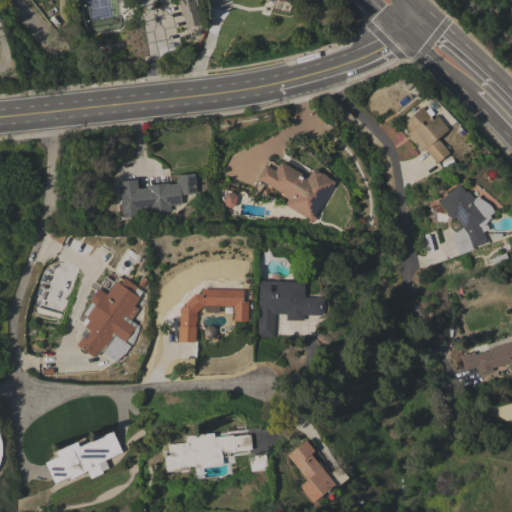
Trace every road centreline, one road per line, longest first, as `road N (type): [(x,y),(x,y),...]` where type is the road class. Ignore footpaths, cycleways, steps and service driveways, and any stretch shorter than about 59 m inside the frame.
road 1 (secondary): [(0,117),(277,84)]
road 2 (secondary): [(277,84),(335,70),(402,34)]
